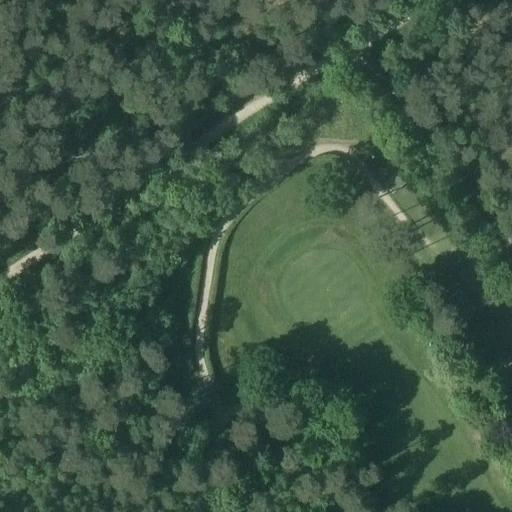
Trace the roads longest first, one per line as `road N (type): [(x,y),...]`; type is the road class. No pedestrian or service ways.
road 1 (track): [(0,280),(351,48)]
road 2 (track): [(511,261),(351,48)]
road 3 (track): [(165,0),(240,119)]
